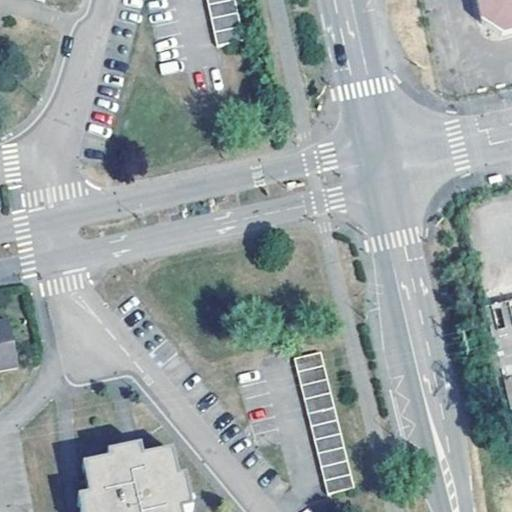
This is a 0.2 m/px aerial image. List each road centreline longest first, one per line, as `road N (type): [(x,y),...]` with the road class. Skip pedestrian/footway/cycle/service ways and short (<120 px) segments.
road 1 (tertiary): [(453,511),(372,171)]
road 2 (tertiary): [(372,171),(328,157),(82,213),(67,235)]
road 3 (tertiary): [(67,235),(91,251),(336,197),(372,171)]
road 4 (residential): [(104,326),(261,511)]
road 5 (tertiary): [(372,171),(335,0)]
road 6 (residential): [(44,153),(68,111),(102,0)]
road 7 (residential): [(104,326),(0,427)]
road 8 (residential): [(372,171),(511,138)]
